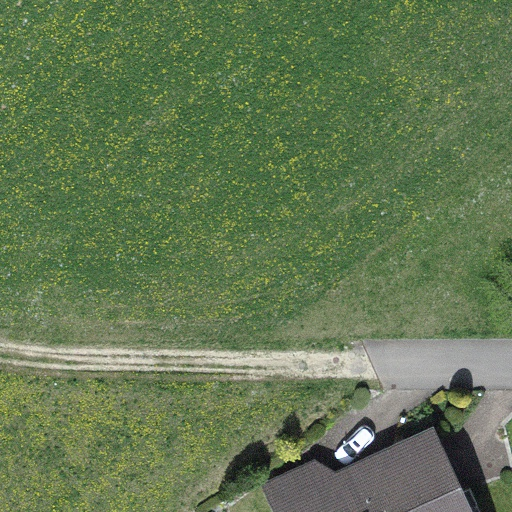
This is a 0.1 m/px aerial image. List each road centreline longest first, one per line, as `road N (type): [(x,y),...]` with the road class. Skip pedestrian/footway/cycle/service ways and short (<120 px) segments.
road 1 (track): [(0,325),(97,338),(325,341),(384,369)]
road 2 (residential): [(511,367),(384,369)]
